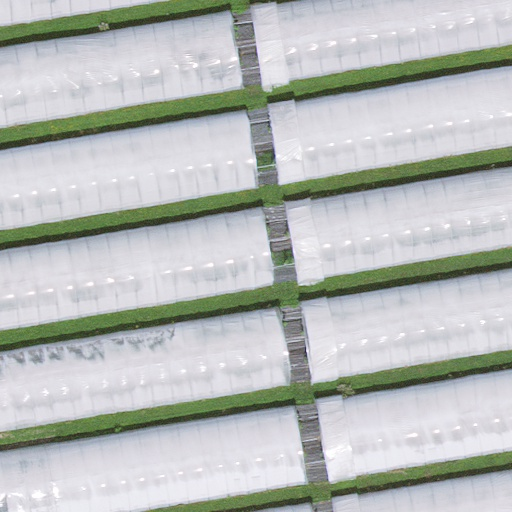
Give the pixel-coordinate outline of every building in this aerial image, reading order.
[(337,368),(511,345),(511,277),(328,301),(337,368)] [(76,339),(84,409),(295,384),(287,314),(76,339)] [(40,376),(37,352),(0,356),(0,428),(20,426),(13,379),(40,376)] [(511,371),(142,425),(153,502),(511,450),(511,371)] [(30,454),(0,461),(0,511),(26,511),(45,507),(30,454)] [(511,511),(511,467),(329,490),(331,504),(268,511),(511,511)]
